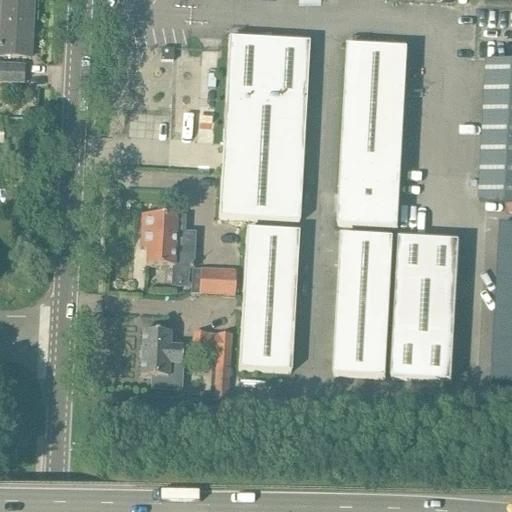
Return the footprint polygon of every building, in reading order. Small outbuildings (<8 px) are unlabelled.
[(1,0),(0,24),(0,57),(29,59),(32,0),(1,0)] [(228,41),(218,221),(298,225),(307,46),(228,41)] [(338,227),(398,231),(407,51),(347,48),(338,227)] [(172,51),(161,51),(160,63),(172,63),(172,51)] [(511,62),(486,62),(479,202),(511,204),(511,62)] [(0,83),(22,84),(23,66),(0,65),(0,83)] [(174,238),(175,218),(141,217),(139,251),(140,251),(140,249),(146,249),(145,268),(191,270),(193,239),(174,238)] [(511,226),(496,225),(487,387),(511,388),(511,226)] [(289,375),(297,235),(245,232),(237,372),(289,375)] [(333,377),(334,377),(385,380),(393,240),(341,237),(333,377)] [(399,240),(391,381),(451,384),(459,244),(399,240)] [(192,270),(191,296),(234,299),(236,273),(192,270)] [(167,380),(167,366),(181,367),(181,349),(168,349),(169,335),(142,333),(139,378),(167,380)] [(215,371),(228,371),(230,338),(193,336),(191,357),(216,358),(215,371)]
